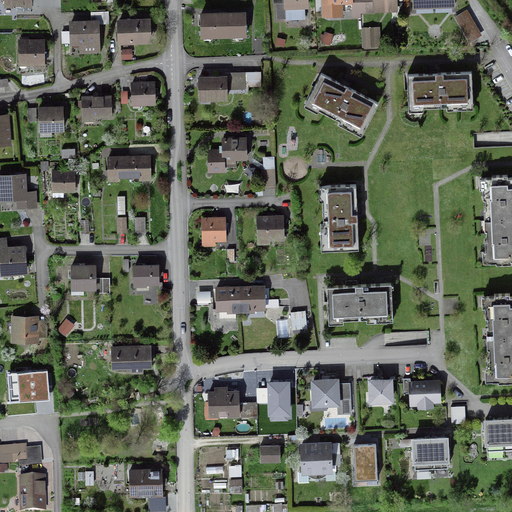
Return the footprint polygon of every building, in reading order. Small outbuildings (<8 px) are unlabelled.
[(4,0),(4,5),(16,5),(16,11),(30,11),(30,5),(31,5),(30,0),(4,0)] [(307,7),(306,0),(284,0),(284,3),(276,4),(276,19),(304,18),(303,7),(307,7)] [(351,2),(350,0),(322,0),(323,15),(340,14),(340,3),(351,2)] [(396,11),(395,0),(364,0),(365,12),(396,11)] [(480,35),(468,11),(456,17),(469,41),(480,35)] [(97,25),(108,24),(108,12),(90,12),(90,23),(70,23),(71,43),(97,43),(97,25)] [(245,35),(244,14),(200,15),(201,36),(202,37),(203,42),(213,41),(213,36),(233,36),(233,41),(243,41),(243,35),(245,35)] [(148,21),(118,22),(119,42),(148,41),(148,21)] [(366,47),(373,46),(373,29),(365,29),(366,47)] [(43,69),(43,56),(43,42),(19,42),(19,64),(33,64),(34,69),(43,69)] [(434,74),(406,75),(408,109),(409,107),(422,107),(422,108),(446,107),(446,106),(471,104),(471,106),(472,106),(471,72),(434,74)] [(226,88),(244,88),(244,74),(225,75),(225,78),(198,79),(198,99),(200,99),(200,103),(209,103),(209,99),(226,98),(226,88)] [(362,133),(378,103),(346,87),(321,74),(305,104),(306,104),(306,103),(319,109),(318,110),(339,121),(340,120),(362,132),(361,133),(362,133)] [(154,84),(131,85),(131,103),(154,103),(154,84)] [(110,116),(110,97),(82,98),(82,101),(78,101),(78,108),(82,108),(82,117),(110,116)] [(62,107),(52,108),(52,105),(43,105),(43,108),(38,108),(40,136),(50,136),(50,130),(62,130),(62,107)] [(36,121),(35,109),(27,109),(27,122),(36,121)] [(0,144),(9,144),(7,117),(0,117),(0,144)] [(237,159),(245,159),(245,139),(222,140),(222,152),(208,152),(208,171),(222,171),(222,159),(235,159),(235,162),(237,162),(237,159)] [(74,157),(74,150),(61,150),(62,158),(74,157)] [(138,158),(128,158),(126,158),(107,159),(108,178),(129,177),(150,177),(149,158),(142,158),(142,156),(140,156),(138,156),(138,158)] [(265,170),(265,185),(275,184),(274,169),(265,170)] [(62,191),(74,191),(73,172),(52,172),(52,197),(62,197),(62,191)] [(34,193),(24,193),(23,175),(0,176),(0,190),(1,200),(24,199),(24,208),(35,207),(34,193)] [(511,261),(511,260),(511,178),(507,178),(507,176),(491,176),(491,178),(484,178),(484,189),(482,190),(482,200),(484,200),(485,211),(488,210),(489,221),(489,231),(486,231),(486,241),(484,241),(485,252),(487,252),(487,263),(495,263),(495,265),(511,264),(511,261)] [(356,210),(355,185),(321,186),(324,250),(358,249),(356,210)] [(274,217),(266,217),(266,218),(256,218),(257,239),(283,238),(282,217),(274,218),(274,217)] [(125,218),(117,218),(117,233),(125,233),(125,218)] [(135,218),(135,233),(144,233),(144,218),(135,218)] [(202,240),(225,239),(224,219),(202,219),(202,240)] [(87,220),(80,221),(81,234),(88,233),(87,220)] [(23,248),(5,249),(5,239),(0,239),(0,257),(1,273),(25,272),(23,248)] [(135,284),(157,283),(157,278),(160,278),(159,265),(134,266),(135,284)] [(95,266),(71,267),(71,294),(82,294),(82,288),(95,288),(95,293),(109,293),(109,278),(95,278),(95,266)] [(392,318),(391,284),(354,285),(326,287),(328,321),(329,321),(328,319),(342,318),(342,320),(366,319),(366,317),(391,316),(391,318),(392,318)] [(264,289),(263,288),(254,288),(239,288),(225,289),(216,289),(216,310),(219,309),(219,317),(221,318),(235,318),(234,312),(240,311),(246,311),(247,309),(277,308),(276,300),(269,300),(268,289),(264,289)] [(210,291),(196,292),(196,303),(210,303),(210,291)] [(490,329),(491,339),(491,349),(488,349),(489,360),(487,360),(487,370),(489,370),(490,382),(497,381),(497,383),(511,382),(511,296),(509,297),(509,294),(494,295),(494,296),(486,297),(486,308),(484,308),(485,319),(487,319),(487,329),(490,329)] [(306,329),(304,311),(290,313),(292,330),(306,329)] [(12,341),(37,341),(37,318),(12,318),(12,341)] [(141,366),(150,366),(149,347),(111,348),(112,367),(131,366),(131,371),(141,371),(141,366)] [(349,384),(340,384),(340,388),(336,388),(336,380),(312,381),(313,393),(312,393),(312,401),(313,401),(313,405),(348,403),(348,399),(349,399),(349,384)] [(391,401),(390,380),(369,381),(370,402),(391,401)] [(438,400),(437,383),(410,384),(411,401),(418,401),(419,407),(431,407),(431,401),(438,400)] [(156,396),(153,388),(139,392),(141,401),(156,396)] [(209,404),(206,404),(206,418),(217,417),(217,415),(238,414),(238,413),(241,413),(241,419),(257,418),(256,402),(238,403),(238,392),(226,392),(226,388),(217,389),(217,393),(208,393),(209,404)] [(465,421),(464,414),(451,415),(451,422),(465,421)] [(511,419),(510,419),(502,420),(494,420),(485,420),(485,432),(484,432),(485,439),(486,450),(502,450),(503,450),(511,449),(511,419)] [(428,468),(431,468),(447,468),(447,456),(449,456),(449,449),(446,449),(446,438),(434,438),(430,438),(426,438),(413,439),(413,451),(411,451),(411,458),(413,457),(414,469),(428,468)] [(364,443),(353,444),(355,480),(377,479),(375,442),(364,443)] [(302,472),(304,472),(307,475),(310,477),(313,478),(317,479),(320,478),(323,477),(326,475),(328,471),(330,471),(330,461),(331,461),(331,454),(329,454),(329,444),(319,444),(315,444),(311,444),(301,445),(301,455),(300,455),(300,462),(302,462),(302,472)] [(22,447),(18,447),(14,447),(10,447),(7,448),(3,448),(0,448),(0,463),(4,463),(12,463),(19,462),(26,461),(25,446),(22,447)] [(279,462),(279,446),(259,446),(260,462),(279,462)] [(144,495),(161,495),(161,470),(129,470),(130,497),(131,498),(132,499),(144,499),(144,495)] [(21,511),(43,510),(43,478),(20,478),(21,511)]
